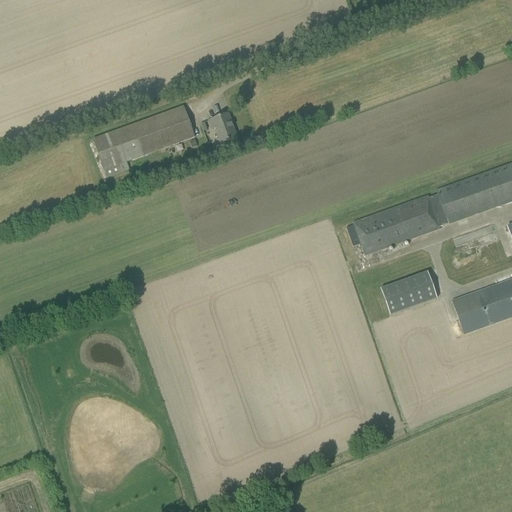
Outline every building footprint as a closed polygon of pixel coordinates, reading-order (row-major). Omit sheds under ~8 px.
[(92,140),(103,171),(106,179),(129,171),(126,162),(194,138),(183,107),(92,140)] [(209,121),(212,129),(214,128),(220,144),(236,139),(227,114),(209,121)] [(353,226),(345,229),(352,248),(360,245),(364,258),(440,230),(439,228),(448,225),(511,201),(511,164),(436,192),(437,195),(428,198),(428,197),(352,224),(353,226)] [(380,290),(389,316),(436,299),(427,273),(380,290)] [(511,280),(451,302),(463,336),(511,318),(511,280)]
